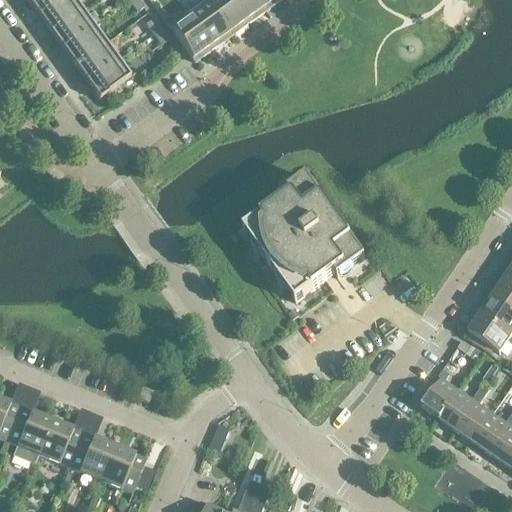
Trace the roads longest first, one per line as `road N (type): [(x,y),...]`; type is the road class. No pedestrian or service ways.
road 1 (residential): [(319,465),(358,426),(511,202)]
road 2 (residential): [(248,387),(98,167)]
road 3 (residential): [(195,443),(0,366)]
road 4 (residential): [(98,167),(0,34)]
road 5 (residential): [(98,167),(209,86)]
